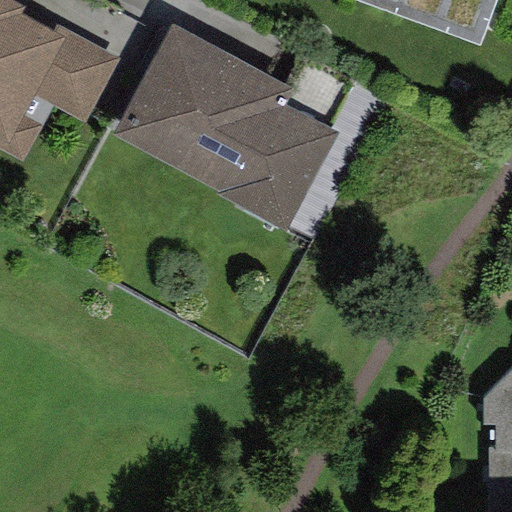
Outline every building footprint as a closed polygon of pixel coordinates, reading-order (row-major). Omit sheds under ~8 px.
[(25,8),(9,0),(0,0),(0,150),(20,162),(51,105),(31,95),(63,37),(54,32),(21,15),(25,8)] [(354,0),(479,46),(496,0),(354,0)] [(58,25),(54,32),(63,37),(31,95),(51,105),(84,120),(120,58),(58,25)] [(188,28),(131,133),(302,224),(359,119),(188,28)] [(511,511),(511,369),(480,399),(480,423),(492,423),(487,511),(511,511)]
